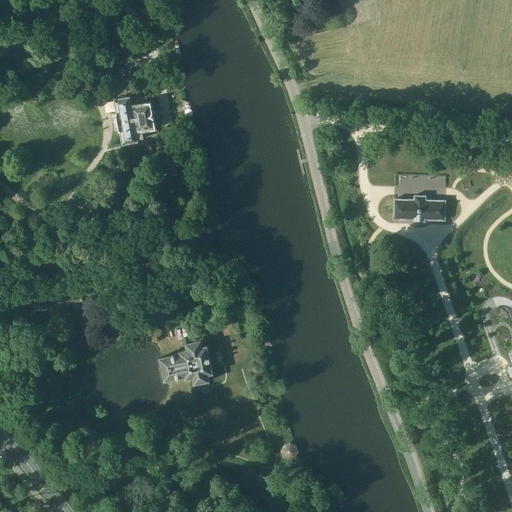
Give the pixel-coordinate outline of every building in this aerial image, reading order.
[(143,131),(156,129),(151,102),(148,102),(147,96),(133,98),(132,88),(129,89),(127,79),(116,81),(119,98),(115,99),(123,143),(138,141),(138,139),(144,138),(143,131)] [(480,153),(458,151),(457,167),(479,168),(480,153)] [(415,200),(397,200),(396,213),(413,213),(413,216),(424,216),(424,214),(441,215),(441,202),(424,201),(424,196),(415,196),(415,200)] [(31,300),(33,311),(89,302),(87,291),(31,300)] [(180,354),(160,358),(164,381),(184,377),(185,380),(193,378),(194,384),(209,381),(208,375),(213,374),(207,346),(202,347),(201,341),(186,344),(187,350),(179,351),(180,354)] [(296,458),(299,454),(297,446),(290,444),(283,446),(281,453),(283,457),(288,460),(296,458)]
